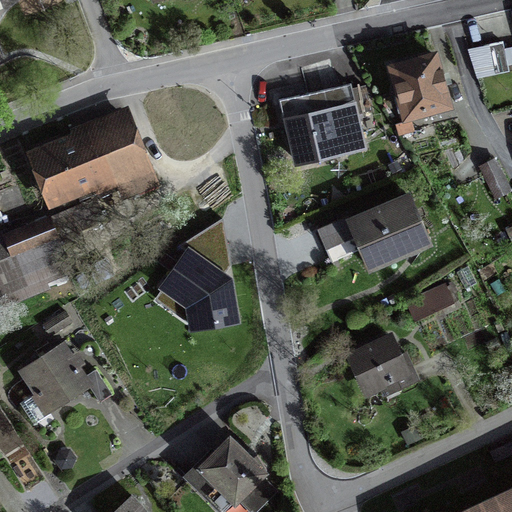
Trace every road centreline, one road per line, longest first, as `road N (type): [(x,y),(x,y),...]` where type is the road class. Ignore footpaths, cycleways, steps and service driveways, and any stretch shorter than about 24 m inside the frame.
road 1 (residential): [(283,371),(302,468),(353,494),(511,421)]
road 2 (residential): [(234,58),(283,371)]
road 3 (residential): [(283,371),(62,511)]
road 4 (residential): [(234,58),(394,22)]
road 5 (residential): [(112,87),(234,58)]
road 6 (residential): [(0,133),(112,87)]
